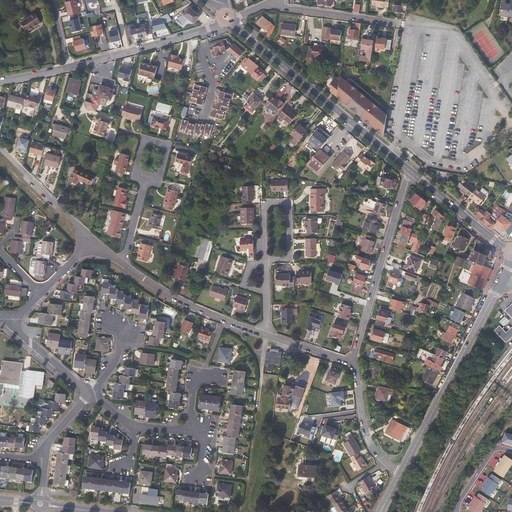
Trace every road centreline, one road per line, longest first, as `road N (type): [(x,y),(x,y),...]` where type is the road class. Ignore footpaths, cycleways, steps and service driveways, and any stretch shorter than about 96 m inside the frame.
road 1 (tertiary): [(224,17),(409,169)]
road 2 (tertiary): [(502,279),(400,474)]
road 3 (residential): [(409,169),(350,361)]
road 4 (residential): [(266,334),(191,307),(120,261)]
road 5 (residential): [(68,67),(224,17)]
road 6 (residential): [(273,1),(404,24)]
road 7 (residential): [(93,240),(0,146)]
road 8 (residential): [(350,361),(372,448),(400,474)]
road 9 (tertiary): [(409,169),(508,249)]
